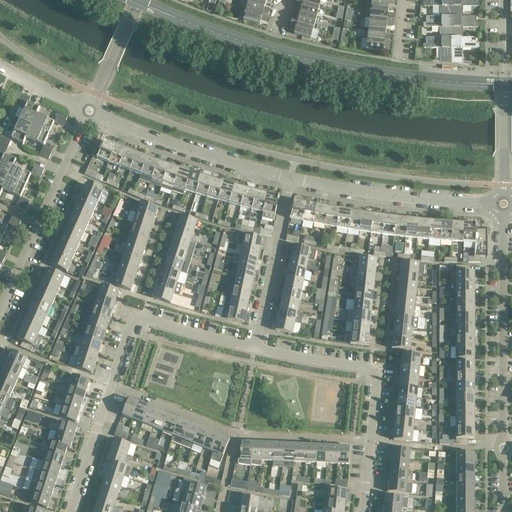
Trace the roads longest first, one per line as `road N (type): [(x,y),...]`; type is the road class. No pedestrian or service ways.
road 1 (residential): [(502,511),(503,206)]
road 2 (residential): [(363,511),(375,369),(252,346)]
road 3 (residential): [(503,206),(287,180)]
road 4 (residential): [(0,310),(90,112)]
road 5 (residential): [(67,511),(130,311)]
road 6 (residential): [(287,180),(90,112)]
road 7 (residential): [(503,206),(502,0)]
road 8 (residential): [(252,346),(287,180)]
road 9 (residential): [(252,346),(130,311)]
road 10 (residential): [(90,112),(138,0)]
